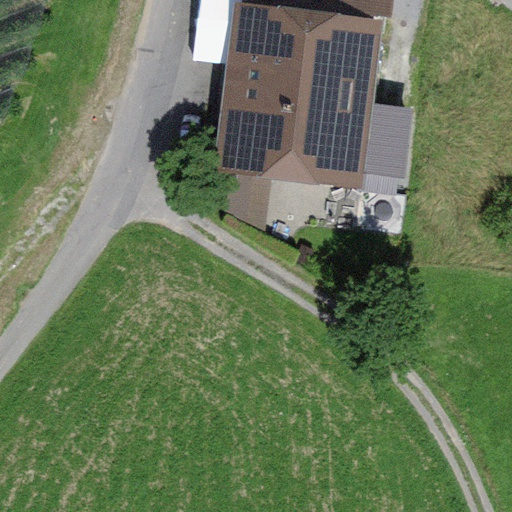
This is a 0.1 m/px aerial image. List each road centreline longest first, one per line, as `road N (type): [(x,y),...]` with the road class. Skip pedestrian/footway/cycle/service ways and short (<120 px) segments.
road 1 (track): [(123,143),(315,264),(407,370),(493,511)]
road 2 (unclassified): [(167,0),(151,91),(0,364)]
